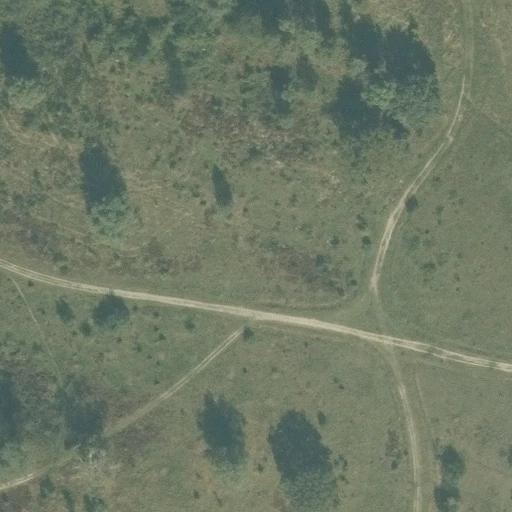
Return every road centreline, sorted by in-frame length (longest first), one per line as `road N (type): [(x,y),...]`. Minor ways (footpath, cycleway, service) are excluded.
road 1 (track): [(390,342),(377,266),(393,218),(446,146),(466,90),(467,0)]
road 2 (track): [(258,315),(49,283),(0,264)]
road 3 (track): [(419,511),(412,422),(390,342)]
road 4 (track): [(390,342),(258,315)]
road 5 (track): [(511,371),(390,342)]
